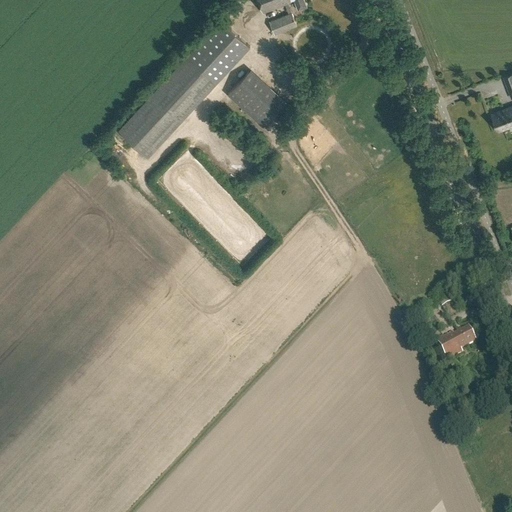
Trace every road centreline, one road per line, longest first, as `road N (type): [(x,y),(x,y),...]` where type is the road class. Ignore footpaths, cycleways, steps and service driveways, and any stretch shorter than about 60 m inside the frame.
road 1 (unclassified): [(511,333),(381,0)]
road 2 (track): [(287,131),(368,272)]
